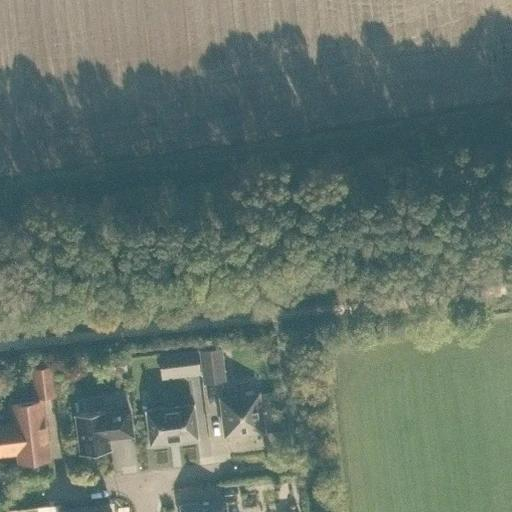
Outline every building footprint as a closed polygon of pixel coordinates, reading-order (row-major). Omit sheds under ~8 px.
[(225,380),(221,346),(198,349),(202,383),(225,380)] [(200,374),(197,349),(158,354),(161,379),(200,374)] [(127,370),(125,356),(112,358),(114,372),(127,370)] [(0,424),(0,454),(17,452),(18,462),(50,458),(43,405),(42,396),(56,394),(53,364),(30,367),(34,401),(11,403),(13,423),(0,424)] [(220,398),(225,435),(251,432),(251,434),(264,433),(263,419),(260,420),(257,394),(220,398)] [(193,404),(145,410),(150,445),(197,439),(193,404)] [(79,453),(79,454),(110,450),(110,449),(109,449),(107,438),(132,435),(129,409),(104,412),(104,411),(105,411),(105,410),(74,414),(74,415),(75,415),(80,453),(79,453)] [(225,511),(225,502),(198,505),(197,502),(179,504),(179,511),(225,511)]
